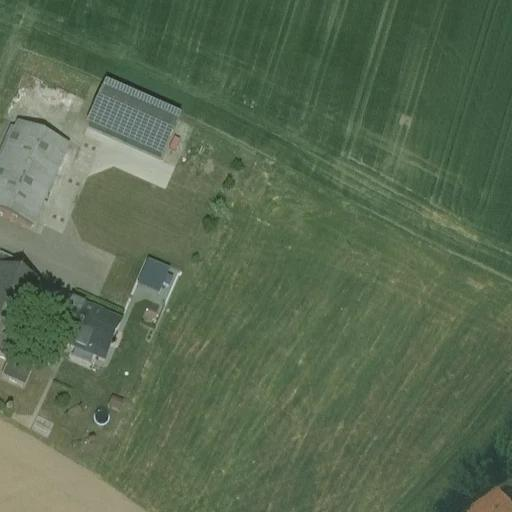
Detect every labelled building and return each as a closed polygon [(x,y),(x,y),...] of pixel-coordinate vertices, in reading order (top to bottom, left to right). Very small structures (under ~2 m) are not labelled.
[(79,129),(164,160),(180,119),(95,87),(79,129)] [(19,128),(0,170),(0,218),(30,231),(66,149),(19,128)] [(142,261),(134,288),(158,295),(166,268),(142,261)] [(5,271),(4,275),(0,272),(0,317),(26,329),(42,295),(42,292),(9,277),(11,273),(5,271)] [(117,327),(42,295),(26,329),(102,362),(117,327)] [(26,329),(0,317),(0,361),(10,366),(26,329)] [(152,342),(117,327),(102,362),(137,376),(152,342)]
